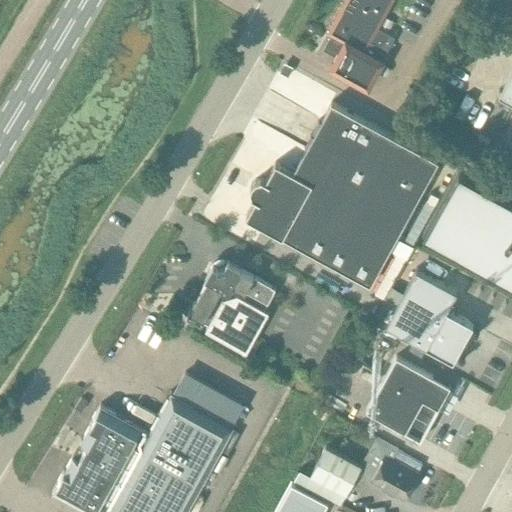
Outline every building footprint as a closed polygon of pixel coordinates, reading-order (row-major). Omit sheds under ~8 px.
[(368,86),(395,37),(388,33),(377,27),(383,16),(391,0),(346,0),(329,31),(334,34),(328,45),(339,51),(331,66),(368,86)] [(383,16),(377,27),(388,33),(394,22),(383,16)] [(511,71),(507,81),(498,97),(511,104),(511,71)] [(332,101),(302,155),(306,157),(297,173),(276,162),(266,179),(261,177),(261,178),(255,179),(252,184),(250,189),(252,194),(251,196),(256,198),(246,216),(370,284),(438,160),(332,101)] [(511,201),(459,172),(423,236),(511,284),(511,201)] [(206,328),(223,338),(246,351),(268,310),(265,308),(276,288),(227,261),(226,263),(217,265),(215,264),(188,313),(208,324),(206,328)] [(386,323),(435,350),(453,360),(473,323),(446,309),(457,290),(417,268),(386,323)] [(511,300),(507,299),(496,333),(511,338),(511,300)] [(442,410),(453,390),(431,378),(433,376),(396,355),(366,409),(404,430),(402,434),(417,443),(437,407),(442,410)] [(375,383),(381,372),(364,363),(358,373),(375,383)] [(73,455),(52,492),(53,492),(54,491),(91,511),(184,511),(220,449),(231,428),(232,426),(232,425),(244,403),(215,386),(185,370),(172,392),(150,432),(101,405),(102,404),(101,403),(81,440),(87,443),(78,458),(73,455)] [(351,386),(341,404),(354,412),(364,393),(351,386)] [(323,427),(335,434),(342,420),(330,413),(323,427)] [(300,467),(294,479),(317,491),(340,504),(346,493),(347,490),(357,472),(392,491),(405,498),(419,473),(418,472),(423,463),(376,437),(360,464),(326,446),(311,473),(300,467)] [(276,511),(275,511),(321,511),(327,502),(292,482),(276,511)]
